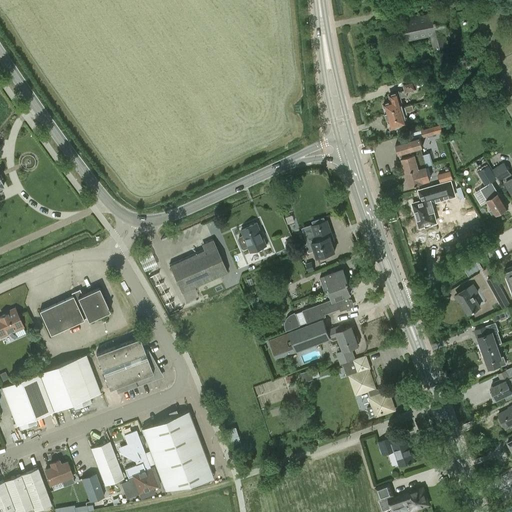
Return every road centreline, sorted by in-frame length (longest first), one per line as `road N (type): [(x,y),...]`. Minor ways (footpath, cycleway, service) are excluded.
road 1 (unclassified): [(101,511),(236,477),(439,404)]
road 2 (unclassified): [(0,461),(165,398),(180,384),(180,364),(109,255)]
road 3 (tertiary): [(346,140),(181,214),(131,221)]
road 4 (tertiary): [(131,221),(58,139),(0,49)]
road 5 (secondary): [(398,295),(346,140)]
road 6 (secondary): [(346,140),(318,0)]
road 7 (unclassified): [(398,295),(511,232)]
